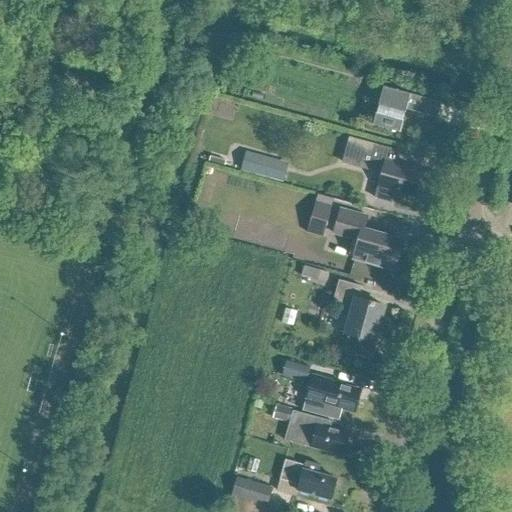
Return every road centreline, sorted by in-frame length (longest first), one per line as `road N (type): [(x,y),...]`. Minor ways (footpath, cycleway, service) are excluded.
road 1 (residential): [(388,511),(467,235)]
road 2 (residential): [(467,235),(498,119)]
